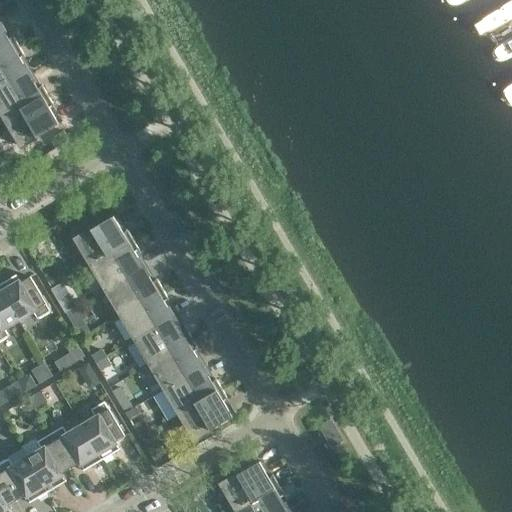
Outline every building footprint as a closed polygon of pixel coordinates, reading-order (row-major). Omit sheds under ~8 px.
[(442,0),(454,20),(486,0),(442,0)] [(473,52),(511,29),(511,0),(486,0),(454,20),(473,52)] [(9,39),(0,23),(0,57),(19,46),(13,36),(11,36),(12,37),(9,39)] [(492,85),(511,73),(511,29),(473,52),(492,85)] [(25,56),(19,46),(0,57),(0,90),(29,73),(20,58),(23,56),(24,57),(25,56)] [(38,89),(29,73),(0,90),(0,110),(6,121),(48,96),(42,85),(41,86),(42,87),(38,89)] [(511,118),(511,117),(511,73),(492,85),(511,118)] [(54,106),(48,96),(6,121),(21,146),(59,124),(49,107),(52,105),(53,107),(54,106)] [(76,239),(91,265),(133,240),(127,229),(126,230),(127,231),(124,233),(114,216),(76,239)] [(140,250),(133,240),(91,265),(106,289),(144,267),(135,251),(138,249),(139,251),(140,250)] [(153,282),(144,267),(106,289),(120,314),(163,289),(157,279),(156,279),(156,280),(153,282)] [(52,287),(60,282),(53,270),(45,275),(52,287)] [(16,275),(0,284),(0,288),(19,320),(33,312),(38,319),(51,311),(30,277),(21,282),(16,275)] [(52,289),(58,300),(69,293),(62,282),(52,289)] [(19,320),(0,288),(0,341),(9,336),(5,329),(19,320)] [(169,299),(163,289),(120,314),(135,339),(174,317),(164,301),(167,299),(168,300),(169,299)] [(183,332),(174,317),(135,339),(150,364),(193,339),(186,329),(185,329),(186,331),(183,332)] [(80,337),(91,331),(88,326),(77,332),(80,337)] [(199,350),(193,339),(150,364),(165,389),(203,366),(194,351),(197,349),(198,350),(199,350)] [(85,357),(78,345),(69,350),(76,362),(85,357)] [(102,350),(91,356),(95,363),(106,357),(102,350)] [(106,357),(95,363),(100,370),(110,364),(106,357)] [(82,375),(88,376),(94,372),(88,363),(79,368),(82,375)] [(212,382),(203,366),(165,389),(180,414),(222,389),(216,378),(215,379),(215,380),(212,382)] [(25,392),(37,384),(32,376),(27,374),(18,380),(25,392)] [(124,384),(114,390),(122,403),(132,397),(124,384)] [(0,407),(10,402),(2,389),(0,390),(0,407)] [(228,399),(222,389),(180,414),(195,440),(233,417),(223,400),(226,399),(227,400),(228,399)] [(29,398),(35,408),(48,400),(42,390),(29,398)] [(95,417),(81,425),(102,460),(120,450),(116,442),(125,436),(105,402),(91,410),(95,417)] [(140,437),(151,431),(144,419),(133,425),(140,437)] [(331,419),(318,426),(331,448),(344,440),(331,419)] [(102,460),(81,425),(67,434),(63,426),(50,434),(71,469),(79,464),(84,471),(102,460)] [(71,469),(50,434),(37,442),(41,449),(27,457),(48,492),(66,482),(62,474),(71,469)] [(48,492),(27,457),(13,466),(9,458),(0,463),(0,472),(17,501),(25,496),(30,503),(48,492)] [(221,484),(237,510),(279,485),(273,474),(272,475),(272,476),(269,478),(260,462),(221,484)] [(17,501),(0,472),(0,511),(11,511),(8,506),(17,501)] [(285,495),(279,485),(237,510),(237,511),(289,511),(280,496),(283,495),(284,496),(285,495)]
